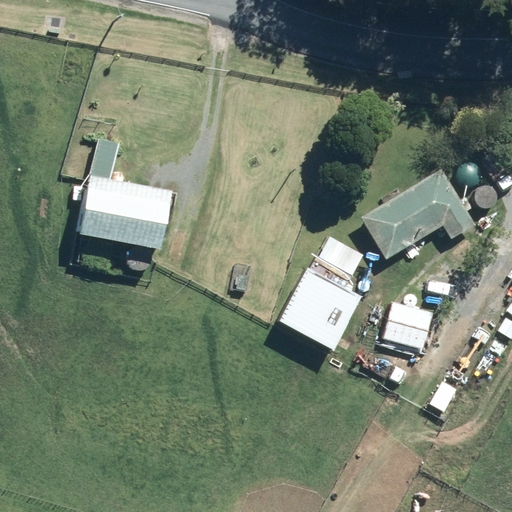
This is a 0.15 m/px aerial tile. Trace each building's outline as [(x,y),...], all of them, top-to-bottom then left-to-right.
[(108,145),(88,139),(79,175),(99,181),(108,145)] [(431,225),(441,239),(467,222),(431,168),(352,220),(378,260),(431,225)] [(99,181),(70,176),(58,236),(141,251),(153,191),(99,181)] [(351,294),(296,265),(267,322),(322,350),(351,294)] [(381,300),(376,343),(417,348),(422,304),(381,300)]
